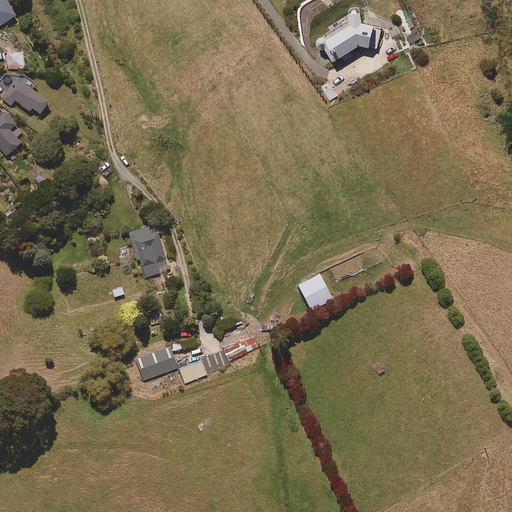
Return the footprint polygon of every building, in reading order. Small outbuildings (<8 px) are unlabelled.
[(0,0),(0,27),(17,18),(6,0),(0,0)] [(327,51),(336,64),(362,48),(373,50),(374,48),(378,50),(383,30),(365,25),(363,15),(362,15),(362,12),(361,11),(361,10),(360,10),(359,9),(358,9),(357,9),(356,8),(355,9),(354,9),(353,9),(352,10),(351,10),(351,11),(350,12),(350,13),(350,20),(325,36),(326,38),(321,40),(319,43),(320,49),(325,52),(327,51)] [(407,20),(414,33),(407,37),(411,44),(422,39),(418,31),(411,18),(407,20)] [(24,54),(6,55),(7,69),(25,69),(24,54)] [(49,105),(17,80),(2,100),(11,107),(15,102),(31,113),(33,110),(41,116),(49,105)] [(22,134),(5,115),(0,119),(0,149),(7,158),(22,145),(16,139),(22,134)] [(170,270),(155,226),(129,234),(138,262),(140,261),(146,278),(170,270)] [(332,298),(318,271),(297,283),(310,309),(332,298)] [(124,296),(123,289),(113,291),(115,298),(124,296)] [(224,348),(222,349),(227,361),(258,347),(254,336),(224,348)] [(187,338),(169,343),(171,350),(188,346),(187,338)] [(177,367),(168,344),(135,357),(143,380),(177,367)] [(227,361),(222,349),(203,356),(209,373),(230,365),(227,361)] [(206,374),(200,359),(178,368),(184,383),(206,374)]
